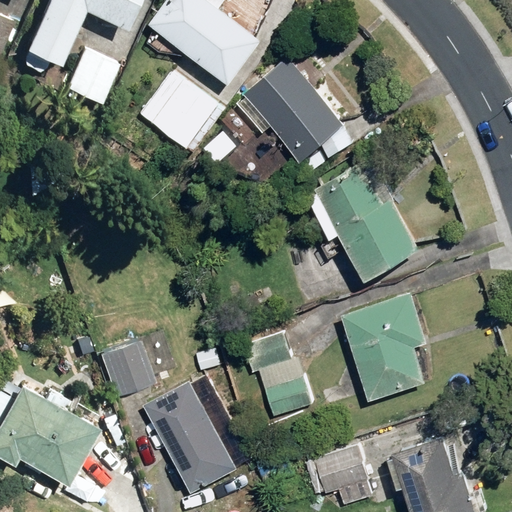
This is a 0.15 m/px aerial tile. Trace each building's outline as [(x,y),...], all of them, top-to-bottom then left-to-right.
[(51,67),(76,16),(115,36),(132,0),(42,0),(18,51),(51,67)] [(211,0),(168,0),(148,27),(223,84),(260,36),(211,0)] [(0,43),(11,19),(0,14),(0,43)] [(84,46),(63,87),(96,103),(116,62),(84,46)] [(292,59),(244,97),(297,163),(345,125),(292,59)] [(178,71),(147,115),(193,148),(225,104),(178,71)] [(371,157),(315,185),(362,280),(418,252),(371,157)] [(338,313),(353,361),(365,399),(423,381),(412,343),(425,339),(410,291),(338,313)] [(281,329),(247,342),(257,371),(292,359),(281,329)] [(135,338),(95,353),(110,393),(150,379),(135,338)] [(265,388),(274,414),(312,402),(304,376),(265,388)] [(189,378),(141,404),(189,493),(237,467),(189,378)] [(88,424),(11,382),(0,401),(0,457),(53,486),(88,424)] [(474,511),(446,428),(387,448),(408,511),(474,511)] [(355,442),(309,460),(324,498),(370,481),(355,442)]
